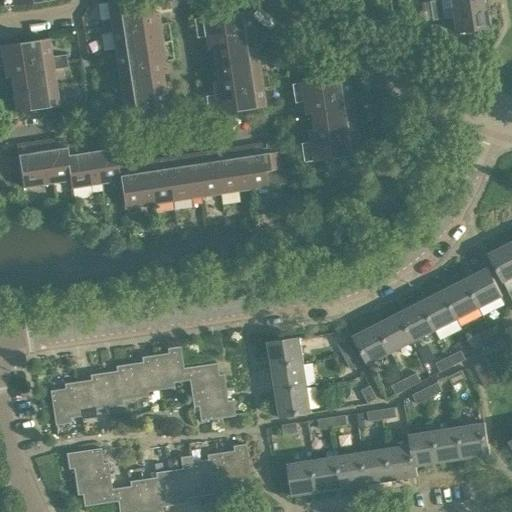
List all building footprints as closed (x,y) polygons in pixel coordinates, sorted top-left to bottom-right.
[(113,0),(106,1),(109,19),(102,20),(104,34),(111,32),(121,97),(113,98),(115,111),(123,110),(125,128),(173,121),(170,102),(168,89),(163,89),(161,74),(166,73),(156,12),(152,12),(149,0),(113,0)] [(430,11),(442,9),(440,0),(429,2),(430,11)] [(483,3),(482,0),(449,0),(450,8),(483,3)] [(483,3),(450,8),(454,33),(487,28),(483,3)] [(259,27),(252,28),(249,9),(202,17),(207,49),(211,48),(217,81),(212,82),(217,114),(264,107),(261,88),(268,87),(266,74),(259,75),(254,41),(261,40),(259,27)] [(443,19),(442,9),(430,11),(432,20),(443,19)] [(48,39),(0,46),(5,78),(9,77),(15,113),(58,106),(52,70),(68,68),(66,54),(50,57),(48,39)] [(361,122),(354,123),(347,75),(300,82),(303,102),(304,114),(309,114),(312,129),(307,130),(312,162),(359,154),(356,136),(363,135),(361,122)] [(64,137),(15,145),(22,188),(68,180),(70,189),(119,181),(123,209),(285,184),(278,141),(264,143),(265,148),(261,149),(260,144),(117,166),(112,138),(66,146),(64,137)] [(511,278),(511,243),(489,255),(503,283),(511,278)] [(487,268),(464,280),(478,308),(501,297),(487,268)] [(478,308),(464,280),(442,291),(456,319),(478,308)] [(442,291),(420,302),(434,330),(456,319),(442,291)] [(434,330),(420,302),(397,313),(412,342),(434,330)] [(397,313),(375,325),(389,353),(412,342),(397,313)] [(389,353),(375,325),(352,336),(367,364),(389,353)] [(504,328),(492,334),(496,343),(505,339),(509,337),(508,336),(504,328)] [(492,334),(479,341),(484,350),(496,343),(492,334)] [(272,368),(303,363),(299,338),(268,342),(272,368)] [(346,340),(337,344),(343,357),(352,352),(346,340)] [(167,353),(153,355),(159,390),(173,388),(172,383),(188,380),(190,393),(225,387),(223,374),(218,375),(216,363),(182,368),(179,346),(166,348),(167,353)] [(465,360),(460,351),(448,356),(453,366),(465,360)] [(352,352),(343,357),(350,369),(359,365),(352,352)] [(159,390),(153,355),(140,357),(141,362),(127,364),(133,399),(149,396),(148,392),(159,390)] [(448,356),(435,363),(440,372),(453,366),(448,356)] [(486,358),(474,365),(485,388),(498,381),(486,358)] [(307,387),(303,363),(272,368),(275,392),(307,387)] [(115,371),(101,373),(107,408),(122,405),(122,401),(133,399),(127,364),(114,366),(115,371)] [(461,370),(448,377),(453,386),(466,379),(461,370)] [(107,408),(101,373),(88,376),(89,380),(76,382),(81,416),(96,414),(96,409),(107,408)] [(416,373),(403,379),(408,389),(420,382),(416,373)] [(403,379),(391,386),(396,395),(408,389),(403,379)] [(81,416),(76,382),(63,384),(64,389),(49,391),(54,426),(70,423),(69,418),(81,416)] [(438,382),(425,389),(430,398),(442,392),(438,382)] [(369,386),(361,390),(367,403),(376,399),(369,386)] [(225,387),(190,393),(192,407),(197,406),(199,421),(234,416),(232,400),(227,401),(225,387)] [(311,412),(307,387),(275,392),(279,417),(311,412)] [(425,389),(412,395),(417,404),(430,398),(425,389)] [(394,408),(380,410),(382,419),(396,417),(394,408)] [(380,410),(367,412),(368,422),(382,419),(380,410)] [(345,416),(331,418),(333,427),(347,425),(345,416)] [(331,418),(317,420),(319,429),(333,427),(331,418)] [(297,433),(296,423),(283,425),(284,435),(297,433)] [(459,427),(464,458),(489,454),(484,423),(459,427)] [(459,427),(434,430),(439,462),(464,458),(459,427)] [(439,462),(434,430),(410,434),(412,445),(411,445),(415,466),(439,462)] [(232,451),(221,452),(227,486),(240,484),(239,480),(250,478),(245,444),(232,446),(232,451)] [(415,466),(411,445),(386,448),(391,481),(416,477),(415,466)] [(75,482),(108,477),(106,463),(102,464),(100,448),(65,454),(67,470),(73,469),(75,482)] [(386,448),(362,452),(367,484),(391,481),(386,448)] [(327,458),(313,460),(318,492),(343,488),(338,456),(334,457),(333,450),(326,451),(327,458)] [(207,460),(195,461),(201,496),(214,494),(213,489),(227,486),(221,452),(206,455),(207,460)] [(362,452),(338,456),(343,488),(367,484),(362,452)] [(181,469),(170,471),(175,505),(188,503),(187,498),(201,496),(195,461),(191,462),(190,456),(179,457),(181,469)] [(318,492),(313,460),(288,464),(293,496),(318,492)] [(154,471),(161,470),(159,461),(152,462),(154,471)] [(155,478),(144,480),(148,511),(159,511),(163,511),(162,507),(175,505),(170,471),(154,473),(155,478)] [(111,490),(108,477),(75,482),(77,495),(82,495),(84,507),(117,502),(118,511),(148,511),(144,480),(128,483),(129,487),(111,490)]
